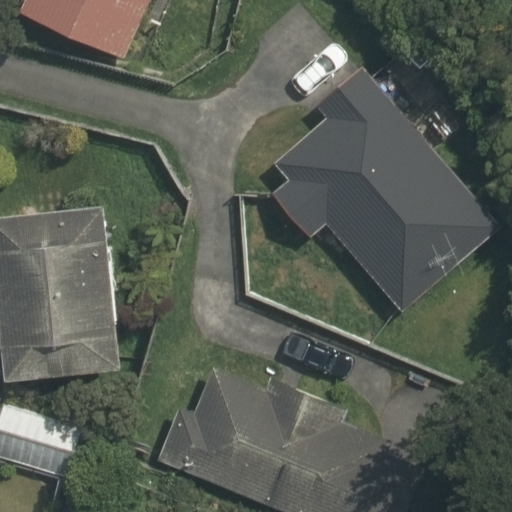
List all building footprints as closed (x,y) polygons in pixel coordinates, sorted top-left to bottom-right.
[(24,0),(20,9),(126,56),(151,0),(24,0)] [(416,123),(366,64),(319,104),(329,116),(276,161),(291,179),(275,193),(312,237),(330,222),(405,310),(503,226),(437,148),(452,136),(431,110),(416,123)] [(106,198),(0,208),(0,332),(5,376),(123,364),(106,198)] [(179,403),(157,457),(289,511),(409,511),(427,469),(386,452),(392,438),(343,417),(349,405),(273,373),(267,387),(214,365),(195,410),(179,403)] [(87,426),(3,401),(0,412),(0,453),(71,475),(87,426)]
